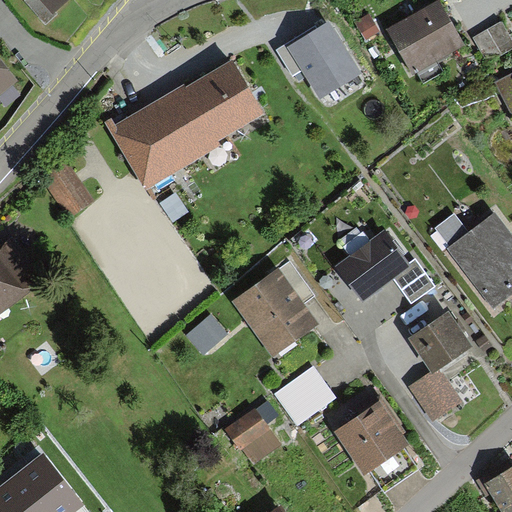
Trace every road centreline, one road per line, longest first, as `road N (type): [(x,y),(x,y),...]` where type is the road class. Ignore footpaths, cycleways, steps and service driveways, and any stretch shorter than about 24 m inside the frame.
road 1 (tertiary): [(0,163),(132,16),(151,5)]
road 2 (residential): [(416,511),(511,422)]
